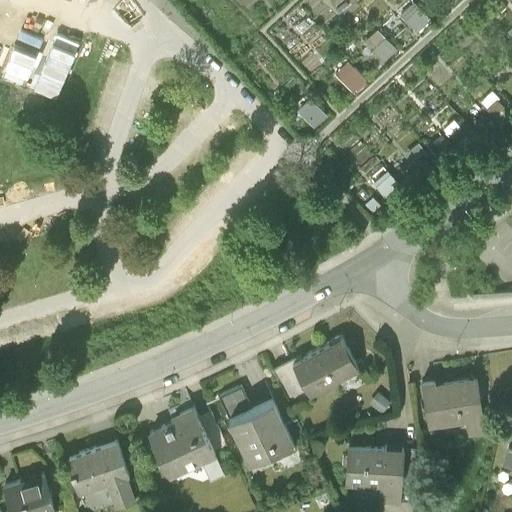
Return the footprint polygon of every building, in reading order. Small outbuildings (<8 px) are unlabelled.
[(416,34),(430,21),(413,3),(399,15),(416,34)] [(384,66),(397,53),(377,31),(363,45),(384,66)] [(366,83),(348,63),(334,76),(352,96),(354,94),(357,98),(367,88),(363,85),(366,83)] [(509,110),(492,93),(480,103),(497,121),(509,110)] [(327,121),(309,102),(296,115),(313,133),(327,121)] [(463,157),(478,143),(456,120),(441,134),(463,157)] [(426,181),(439,170),(418,146),(404,159),(410,166),(412,165),(426,181)] [(388,205),(402,191),(383,171),(368,184),(388,205)] [(295,365),(292,366),(309,399),(358,373),(341,340),(295,365)] [(292,366),(273,376),(290,409),(309,399),(292,366)] [(427,425),(465,419),(468,436),(485,434),(479,399),(476,380),(435,387),(434,383),(421,385),(427,425)] [(241,391),(219,401),(249,467),(269,458),(272,463),(296,452),(274,406),(273,403),(251,413),(241,391)] [(377,395),(369,405),(381,414),(389,404),(377,395)] [(168,430),(150,438),(169,480),(201,465),(210,484),(224,478),(214,457),(198,422),(193,412),(180,418),(182,423),(168,430)] [(511,416),(510,426),(511,426),(511,432),(509,443),(507,443),(502,465),(511,467),(511,416)] [(227,451),(211,417),(198,422),(214,457),(227,451)] [(97,452),(68,462),(74,476),(71,477),(78,498),(107,488),(114,511),(116,511),(135,505),(126,481),(129,481),(117,445),(97,452)] [(403,451),(403,450),(384,449),(384,450),(380,450),(350,448),(350,446),(348,446),(346,486),(348,486),(348,479),(381,481),(380,502),(400,504),(401,484),(403,451)] [(424,473),(420,450),(403,451),(401,484),(421,483),(424,473)] [(43,479),(5,491),(11,511),(53,511),(48,493),(43,479)]
